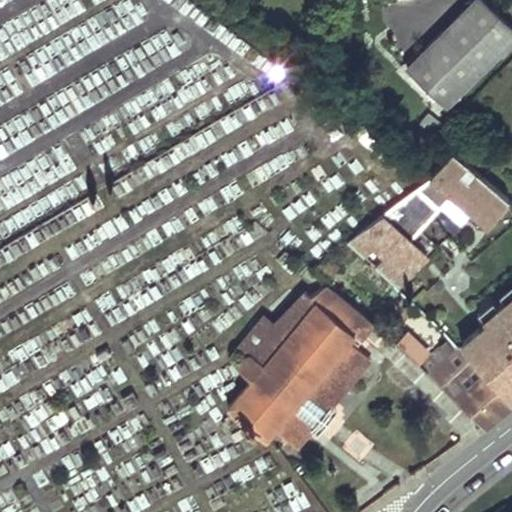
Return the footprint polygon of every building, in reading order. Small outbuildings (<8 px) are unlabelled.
[(511,25),(485,0),(472,0),(407,68),(447,107),(495,57),(500,62),(511,49),(511,40),(511,39),(511,25)] [(434,138),(443,128),(434,120),(425,131),(434,138)] [(511,199),(483,176),(453,149),(435,167),(474,200),(470,204),(493,224),(511,202),(511,199)] [(350,237),(403,290),(424,268),(396,240),(399,237),(376,215),(350,237)] [(373,320),(330,279),(312,292),(355,330),(361,335),(373,320)] [(348,338),(355,330),(312,292),(307,296),(302,293),(276,324),(265,314),(239,346),(246,353),(240,359),(250,374),(239,387),(241,389),(228,405),(267,437),(269,435),(273,436),(276,431),(293,446),(310,428),(307,423),(309,420),(296,408),(306,394),(320,406),(325,402),(328,404),(370,355),(356,344),(348,338)] [(511,399),(511,293),(481,320),(483,323),(459,344),(463,345),(470,352),(473,353),(511,399)] [(356,344),(362,336),(361,335),(355,330),(348,338),(356,344)] [(497,412),(511,399),(473,353),(470,352),(463,345),(459,344),(457,344),(449,336),(423,360),(416,352),(419,348),(406,337),(401,343),(484,423),(497,412)] [(316,432),(335,410),(328,404),(325,402),(320,406),(306,394),(296,408),(309,420),(307,423),(310,428),(316,432)]
